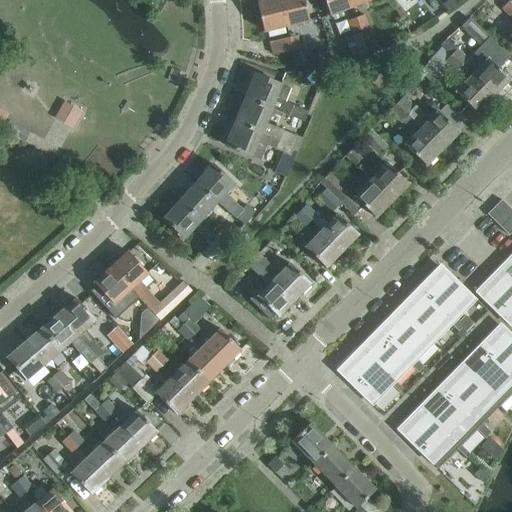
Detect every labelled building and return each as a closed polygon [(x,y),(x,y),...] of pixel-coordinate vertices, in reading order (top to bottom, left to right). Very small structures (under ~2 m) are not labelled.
[(279,2),(276,0),(275,0),(270,0),(257,3),(264,31),(287,26),(281,2),(279,2)] [(310,20),(304,0),(284,0),(283,1),(281,2),(287,26),(310,20)] [(324,0),(331,15),(352,7),(349,0),(324,0)] [(455,0),(448,0),(443,4),(448,11),(458,3),(455,0)] [(502,9),(511,19),(511,5),(509,2),(502,9)] [(378,49),(366,15),(357,18),(361,30),(370,52),(378,49)] [(357,18),(347,22),(352,34),(361,30),(357,18)] [(488,38),(470,20),(460,31),(478,48),(488,38)] [(352,34),(344,36),(353,59),(370,52),(361,30),(352,34)] [(294,57),(303,55),(301,49),(302,48),(299,36),(290,38),(293,51),(294,57)] [(272,42),(275,55),(293,51),(290,38),(272,42)] [(492,41),(465,68),(494,96),(509,80),(498,69),(509,58),(492,41)] [(469,59),(458,48),(452,55),(463,66),(469,59)] [(445,62),(456,73),(463,66),(452,55),(445,62)] [(421,73),(435,87),(444,78),(429,64),(421,73)] [(467,83),(457,94),(477,113),(494,96),(464,67),(457,74),(467,83)] [(290,89),(256,75),(246,97),(272,108),(304,121),(308,111),(284,102),(290,89)] [(266,123),(272,108),(246,97),(236,122),(271,136),(278,139),(294,145),(298,136),(266,123)] [(397,105),(407,115),(413,108),(403,98),(397,105)] [(65,102),(56,117),(73,126),(82,112),(65,102)] [(407,115),(397,105),(391,111),(401,121),(407,115)] [(439,113),(430,121),(416,107),(408,115),(442,149),(459,132),(439,113)] [(405,146),(426,166),(442,149),(408,115),(402,121),(416,135),(405,146)] [(260,161),(271,136),(236,122),(225,147),(260,161)] [(380,157),(388,147),(371,131),(363,140),(380,157)] [(274,149),(290,156),(294,145),(278,139),(274,149)] [(352,150),(346,157),(356,166),(362,159),(352,150)] [(409,184),(388,164),(372,180),(393,200),(409,184)] [(213,165),(198,182),(218,200),(237,217),(244,208),(226,192),(234,184),(213,165)] [(343,204),(351,196),(329,174),(321,183),(343,204)] [(363,206),(376,218),(393,200),(372,180),(355,198),(354,199),(351,196),(343,204),(354,215),(363,206)] [(218,200),(198,182),(181,200),(201,219),(218,200)] [(334,212),(340,205),(327,192),(320,199),(334,212)] [(181,200),(163,220),(184,238),(194,227),(208,240),(211,243),(218,235),(215,232),(201,219),(181,200)] [(511,210),(502,200),(488,214),(509,235),(511,232),(511,210)] [(244,208),(237,217),(245,224),(255,212),(247,205),(244,208)] [(301,211),(312,222),(317,216),(307,205),(301,211)] [(312,222),(301,211),(295,217),(306,228),(312,222)] [(359,235),(338,215),(322,232),(343,252),(359,235)] [(239,231),(229,223),(219,234),(229,243),(239,231)] [(306,248),(327,268),(343,252),(322,232),(306,248)] [(229,243),(219,234),(218,235),(211,243),(202,252),(213,262),(229,243)] [(148,274),(128,252),(112,266),(132,288),(148,274)] [(253,260),(264,271),(270,265),(259,254),(253,260)] [(511,258),(499,272),(511,284),(511,258)] [(253,260),(247,266),(258,276),(264,271),(253,260)] [(290,264),(274,280),(295,301),(311,284),(290,264)] [(94,282),(114,304),(132,288),(112,266),(94,282)] [(441,267),(421,289),(453,320),(455,317),(473,299),(441,267)] [(265,283),(249,299),(270,320),(276,315),(279,318),(295,301),(274,280),(264,271),(258,276),(265,283)] [(511,284),(499,272),(478,293),(511,326),(511,284)] [(139,282),(132,288),(160,320),(189,292),(180,284),(159,304),(139,282)] [(421,289),(400,309),(432,341),(450,323),(454,327),(460,321),(455,317),(453,320),(421,289)] [(75,299),(59,313),(79,336),(88,347),(95,341),(85,330),(95,321),(75,299)] [(201,330),(195,324),(208,310),(198,300),(180,317),(186,324),(184,326),(194,336),(201,330)] [(400,309),(380,330),(412,361),(415,358),(432,341),(400,309)] [(79,336),(59,313),(41,328),(60,351),(79,336)] [(465,316),(460,321),(464,326),(462,328),(466,332),(474,324),(465,316)] [(460,321),(454,327),(458,331),(462,328),(464,326),(460,321)] [(178,332),(188,342),(194,336),(184,326),(178,332)] [(511,336),(502,326),(481,348),(511,378),(511,336)] [(60,351),(41,328),(24,343),(43,366),(60,351)] [(116,328),(107,336),(123,353),(132,345),(116,328)] [(241,350),(220,330),(204,346),(225,366),(241,350)] [(380,330),(360,350),(392,382),(394,380),(409,364),(414,368),(419,363),(415,358),(412,361),(380,330)] [(104,352),(95,341),(88,347),(98,358),(104,352)] [(6,358),(26,381),(43,366),(24,343),(6,358)] [(143,346),(117,372),(133,388),(142,379),(145,376),(133,364),(138,360),(144,367),(147,364),(156,373),(163,367),(152,356),(143,346)] [(189,361),(209,382),(225,366),(204,346),(189,361)] [(511,378),(481,348),(461,368),(500,406),(511,393),(511,378)] [(158,350),(152,356),(163,367),(169,361),(158,350)] [(360,350),(339,372),(371,403),(390,384),(399,392),(402,388),(394,380),(392,382),(360,350)] [(98,358),(91,363),(101,373),(107,368),(98,358)] [(173,377),(193,397),(209,382),(189,361),(173,377)] [(419,364),(414,369),(418,373),(424,368),(419,364)] [(461,368),(440,389),(479,427),(482,424),(500,406),(461,368)] [(69,382),(60,371),(53,377),(63,388),(69,382)] [(107,381),(119,393),(127,385),(115,373),(107,381)] [(0,426),(6,434),(13,428),(4,417),(0,411),(0,400),(12,391),(0,375),(0,426)] [(46,383),(56,394),(63,388),(53,377),(46,383)] [(156,394),(176,414),(193,397),(173,377),(156,394)] [(440,389),(420,409),(459,448),(461,446),(477,430),(481,434),(486,428),(482,424),(479,427),(440,389)] [(118,411),(107,400),(101,406),(111,417),(118,411)] [(52,404),(43,412),(50,420),(59,412),(52,404)] [(95,412),(105,423),(111,417),(101,406),(95,412)] [(420,409),(399,431),(438,469),(458,449),(466,458),(469,454),(461,446),(459,448),(420,409)] [(157,432),(137,411),(120,426),(141,448),(157,432)] [(310,423),(292,441),(314,463),(332,445),(310,423)] [(104,442),(124,463),(141,448),(120,426),(104,442)] [(486,428),(481,434),(485,438),(491,432),(486,428)] [(84,442),(74,431),(67,437),(78,448),(84,442)] [(61,444),(71,454),(78,448),(67,437),(61,444)] [(87,458),(107,479),(124,463),(104,442),(87,458)] [(335,486),(354,467),(332,445),(314,463),(335,486)] [(60,477),(72,466),(54,448),(43,458),(60,477)] [(284,465),(276,457),(267,465),(276,473),(284,465)] [(71,473),(91,494),(107,479),(87,458),(71,473)] [(22,474),(14,465),(8,470),(15,479),(22,474)] [(368,497),(376,490),(354,467),(335,486),(357,508),(368,497)] [(481,468),(474,474),(484,483),(490,477),(481,468)] [(34,488),(24,476),(17,482),(27,494),(34,488)] [(10,488),(20,500),(27,494),(17,482),(10,488)] [(72,511),(53,489),(35,504),(42,511),(72,511)] [(379,511),(380,511),(380,510),(368,497),(357,508),(355,511),(379,511)]
